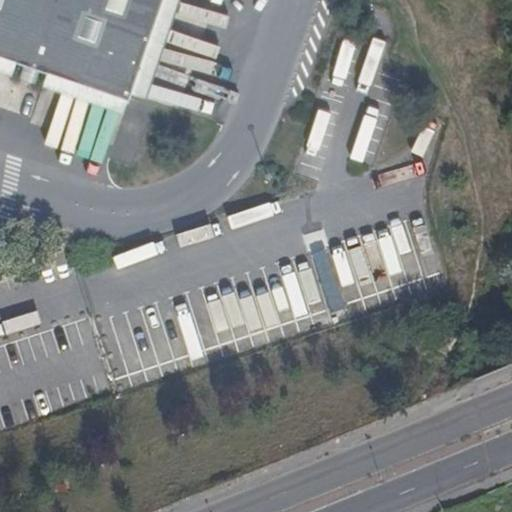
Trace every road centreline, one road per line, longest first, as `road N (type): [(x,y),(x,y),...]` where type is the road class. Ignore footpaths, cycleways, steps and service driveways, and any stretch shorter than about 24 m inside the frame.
road 1 (unclassified): [(0,177),(102,208),(158,202),(209,176),(237,138),(287,0)]
road 2 (secondary): [(511,415),(266,511)]
road 3 (secondary): [(394,511),(511,464)]
